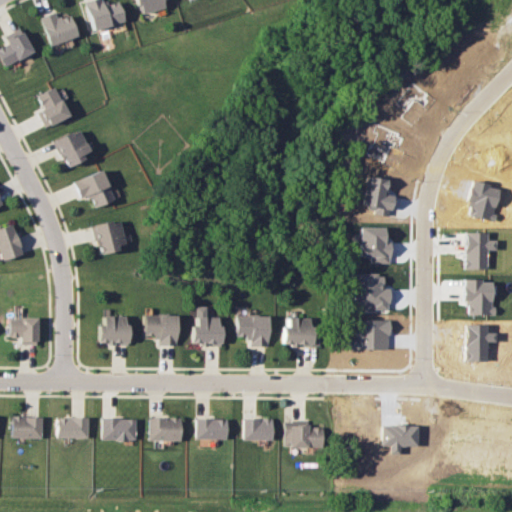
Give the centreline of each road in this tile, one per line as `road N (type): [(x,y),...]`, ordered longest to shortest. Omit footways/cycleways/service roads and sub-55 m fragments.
road 1 (residential): [(383,379),(511,390),(509,69),(468,110),(428,182),(421,382)]
road 2 (residential): [(383,379),(0,376)]
road 3 (residential): [(0,117),(57,260),(61,376)]
